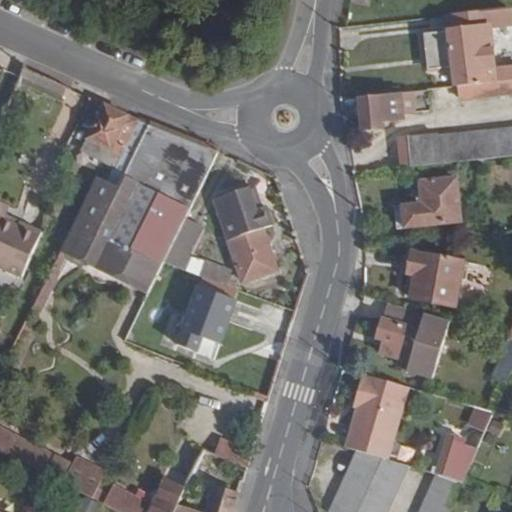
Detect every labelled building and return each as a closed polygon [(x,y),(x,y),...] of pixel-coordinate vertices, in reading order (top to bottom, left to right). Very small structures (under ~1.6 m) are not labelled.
[(511,12),(511,10),(453,16),(455,34),(433,36),(436,71),(456,69),(457,87),(511,81),(511,68),(495,71),(494,65),(489,65),(488,52),(493,52),(491,30),(511,26),(511,12)] [(69,88),(25,68),(19,81),(62,101),(69,88)] [(511,81),(457,87),(458,101),(511,96),(511,81)] [(416,112),(414,92),(402,93),(405,113),(416,112)] [(402,93),(361,98),(363,129),(384,128),(384,120),(406,118),(405,113),(402,93)] [(150,126),(107,105),(85,150),(123,168),(120,174),(114,186),(120,188),(150,126)] [(100,179),(85,208),(64,250),(96,267),(108,244),(120,272),(153,288),(164,265),(166,262),(188,218),(220,154),(150,126),(120,188),(114,186),(100,179)] [(410,137),(412,166),(511,156),(511,128),(437,136),(436,135),(410,137)] [(114,186),(120,174),(106,168),(100,179),(114,186)] [(461,223),(457,180),(422,184),(425,205),(399,208),(401,230),(461,223)] [(264,228),(274,225),(267,206),(257,209),(250,189),(216,200),(230,240),(264,228)] [(36,241),(17,233),(15,237),(0,230),(0,225),(1,225),(4,216),(0,213),(0,274),(16,282),(36,241)] [(193,220),(188,218),(166,262),(184,256),(196,234),(188,230),(193,220)] [(0,230),(15,237),(17,233),(1,225),(0,225),(0,230)] [(264,228),(230,240),(245,281),(278,270),(264,228)] [(455,307),(463,263),(415,255),(410,274),(417,276),(413,299),(455,307)] [(184,256),(166,262),(164,265),(227,288),(232,274),(209,264),(207,268),(186,259),(185,260),(182,259),(184,256)] [(237,301),(202,289),(181,346),(212,358),(217,345),(222,346),(237,301)] [(451,321),(391,304),(380,339),(387,341),(383,353),(411,361),(410,371),(435,378),(451,321)] [(511,372),(511,339),(510,339),(492,378),(507,384),(511,372)] [(365,376),(358,400),(362,401),(360,410),(350,441),(348,448),(367,454),(390,461),(392,454),(411,389),(365,376)] [(494,413),(481,410),(476,423),(487,428),(494,413)] [(0,450),(122,511),(175,511),(182,499),(185,493),(168,484),(159,504),(114,481),(109,492),(98,486),(107,469),(77,454),(73,460),(0,422),(0,450)] [(440,471),(468,481),(479,447),(470,443),(471,439),(453,432),(440,471)] [(252,455),(252,454),(224,443),(218,457),(247,469),(252,455)] [(367,454),(359,452),(331,511),(389,511),(410,467),(401,464),(367,454)] [(422,511),(449,511),(454,502),(463,482),(439,476),(422,511)] [(175,511),(233,511),(241,490),(215,481),(208,509),(182,499),(175,511)]
